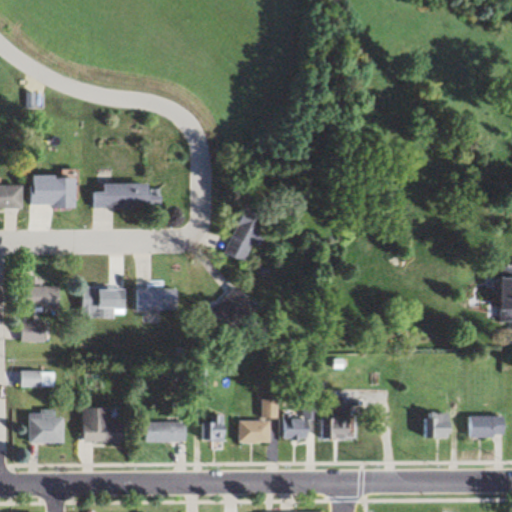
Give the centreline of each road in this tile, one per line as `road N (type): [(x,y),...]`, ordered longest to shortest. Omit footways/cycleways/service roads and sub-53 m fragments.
road 1 (residential): [(0,266),(14,249),(44,238),(178,234),(194,226),(204,202),(196,142),(178,116),(56,76),(0,41)]
road 2 (secondary): [(0,482),(511,479)]
